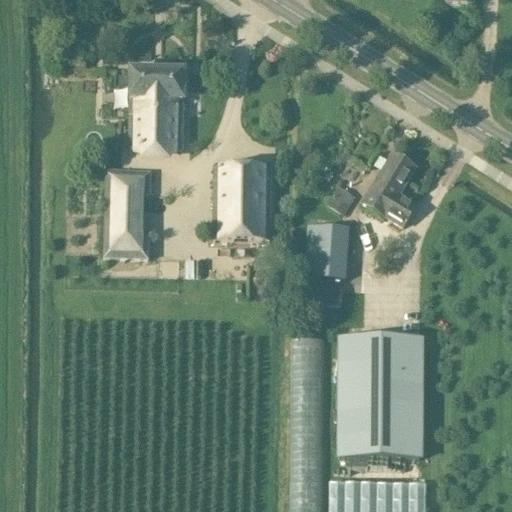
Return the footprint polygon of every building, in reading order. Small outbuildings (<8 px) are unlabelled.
[(447,0),(448,8),(477,9),(476,0),(447,0)] [(183,76),(129,74),(128,104),(129,104),(128,154),(181,155),(183,76)] [(415,209),(414,209),(398,198),(415,172),(392,157),(360,207),(384,222),(384,221),(401,232),(415,209)] [(211,245),(270,246),(271,172),(213,171),(211,245)] [(148,241),(143,241),(144,200),(149,200),(150,177),(106,176),(104,263),(147,264),(148,241)] [(353,202),(337,191),(327,208),(343,218),(353,202)] [(358,244),(314,221),(294,260),(339,283),(358,244)] [(339,295),(302,292),(301,308),(338,311),(339,295)] [(292,342),(292,511),(322,511),(322,342),(292,342)] [(419,344),(339,344),(338,464),(418,464),(419,344)]
